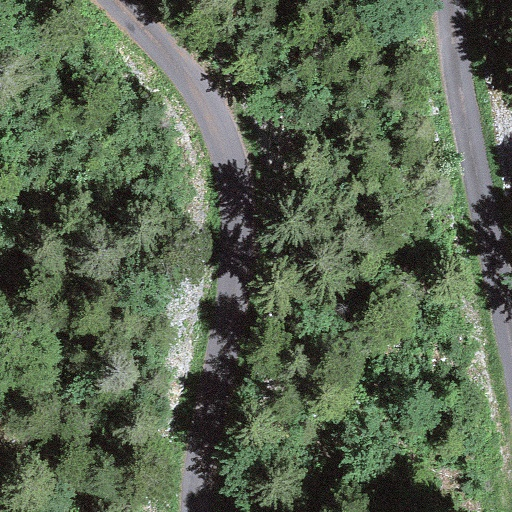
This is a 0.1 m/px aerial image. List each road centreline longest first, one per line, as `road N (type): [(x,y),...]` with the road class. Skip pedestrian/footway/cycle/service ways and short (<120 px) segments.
road 1 (track): [(195,511),(236,300),(233,179),(214,121),(184,70),(120,0)]
road 2 (track): [(452,0),(511,331)]
